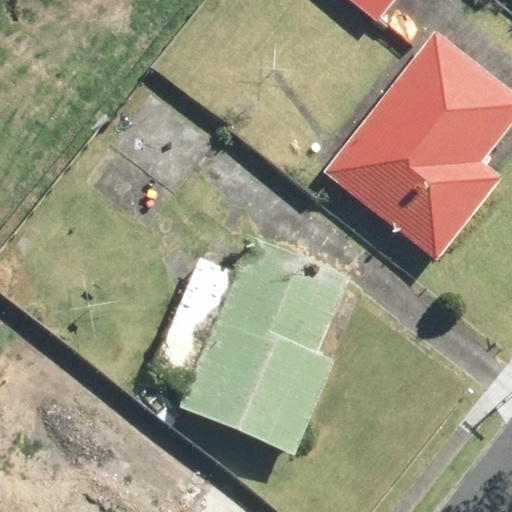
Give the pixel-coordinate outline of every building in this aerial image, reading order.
[(355,0),(384,21),(400,0),(355,0)] [(511,96),(447,38),(329,170),(431,260),(504,179),(491,167),(511,143),(511,96)] [(221,137),(157,89),(115,146),(179,193),(221,137)] [(270,235),(191,413),(298,460),(340,366),(324,359),(361,276),(270,235)] [(0,357),(0,412),(49,449),(69,424),(95,443),(119,461),(149,421),(28,330),(5,361),(0,357)] [(201,511),(135,461),(129,469),(119,461),(95,443),(42,511),(201,511)]
